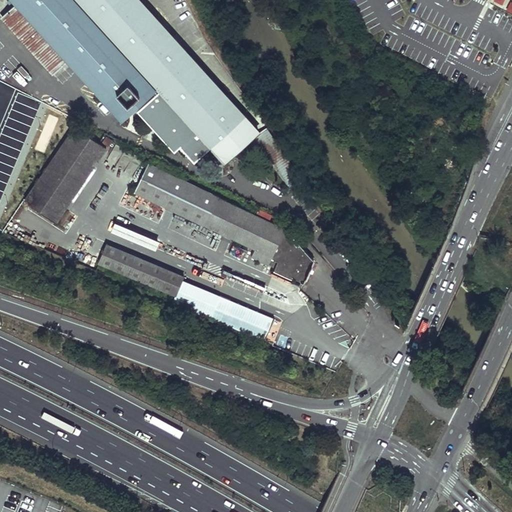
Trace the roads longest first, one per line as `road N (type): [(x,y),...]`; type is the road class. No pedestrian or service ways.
road 1 (motorway): [(297,511),(0,352)]
road 2 (motorway): [(292,406),(0,303)]
road 3 (motorway): [(0,393),(218,508)]
road 4 (primary): [(511,137),(416,340)]
road 5 (motorway): [(416,340),(353,400),(292,406)]
